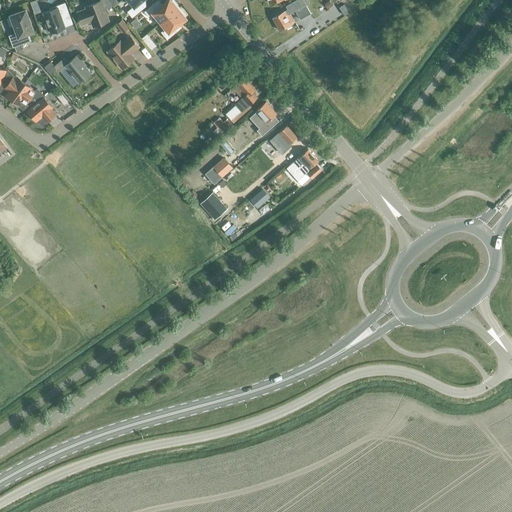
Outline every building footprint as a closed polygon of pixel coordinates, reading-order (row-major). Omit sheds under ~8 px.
[(90,22),(93,28),(110,21),(106,10),(112,5),(108,0),(100,0),(84,6),(85,8),(76,11),(82,25),(90,22)] [(128,0),(134,6),(128,11),(132,16),(145,5),(141,1),(142,0),(128,0)] [(161,22),(179,7),(173,0),(171,0),(170,0),(167,0),(157,8),(153,4),(144,11),(148,17),(153,13),(161,22)] [(306,4),(303,6),(299,0),(293,0),(294,2),(286,6),(289,12),(297,7),(299,9),(295,11),(300,19),(311,13),(306,4)] [(49,30),(50,33),(65,27),(61,15),(68,12),(65,3),(50,8),(50,10),(43,12),(47,23),(45,24),(48,30),(49,30)] [(179,7),(161,22),(165,28),(161,32),(167,39),(168,38),(169,40),(177,34),(175,32),(176,31),(174,28),(186,18),(184,17),(186,15),(179,7)] [(10,15),(18,37),(34,31),(25,9),(10,15)] [(296,16),(292,18),(288,10),(284,12),(272,18),(279,30),(286,26),(287,28),(291,26),(290,24),(298,20),(296,16)] [(122,19),(117,23),(123,31),(129,26),(122,19)] [(141,38),(151,50),(156,45),(147,34),(141,38)] [(130,54),(139,46),(130,36),(122,43),(120,41),(107,51),(122,68),(134,58),(130,54)] [(91,73),(83,62),(77,55),(69,62),(65,57),(54,66),(58,71),(65,66),(79,83),(91,73)] [(12,100),(24,84),(17,79),(16,80),(13,78),(15,74),(6,68),(5,70),(4,70),(0,78),(0,90),(2,91),(1,93),(5,96),(6,95),(12,100)] [(257,97),(252,92),(255,89),(244,77),(230,90),(233,93),(235,91),(241,98),(235,104),(242,111),(257,97)] [(27,110),(38,101),(32,95),(33,93),(30,90),(30,89),(24,84),(12,100),(19,104),(18,105),(22,108),(23,107),(27,112),(28,111),(27,110)] [(27,110),(28,111),(36,121),(37,120),(41,124),(46,120),(47,121),(56,114),(51,108),(52,107),(43,97),(38,101),(27,110)] [(276,113),(265,101),(256,109),(257,110),(250,117),(259,127),(257,129),(262,134),(277,121),(273,116),(276,113)] [(274,135),(285,147),(297,137),(287,125),(274,135)] [(262,146),(268,153),(273,149),(272,147),(277,143),(272,138),(262,146)] [(319,159),(309,147),(286,166),(297,177),(319,159)] [(234,164),(225,155),(208,171),(216,180),(234,164)] [(310,173),(315,179),(322,172),(318,167),(310,173)] [(220,227),(232,240),(241,232),(228,218),(220,227)]
